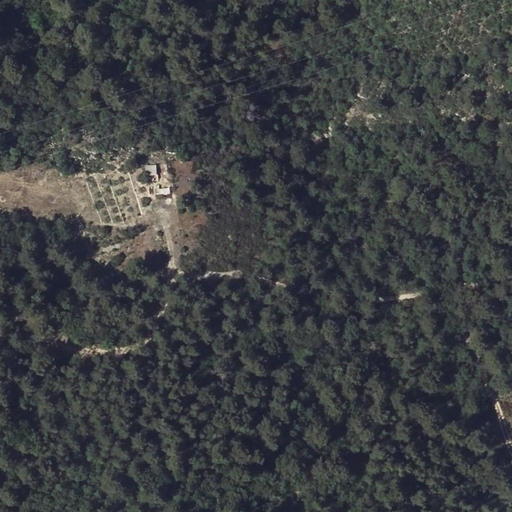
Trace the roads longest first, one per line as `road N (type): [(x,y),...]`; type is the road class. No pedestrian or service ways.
road 1 (track): [(0,332),(84,352),(117,351),(141,343),(158,323),(171,275),(244,275),(305,294),(389,299),(511,274)]
road 2 (track): [(402,298),(459,334),(491,398)]
